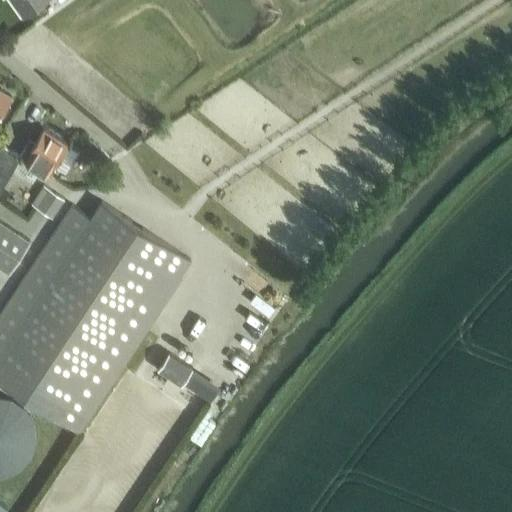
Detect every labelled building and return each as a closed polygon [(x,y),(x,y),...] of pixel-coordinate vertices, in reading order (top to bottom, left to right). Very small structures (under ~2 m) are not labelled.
[(17,0),(24,9),(37,0),(17,0)] [(0,112),(10,96),(0,89),(0,112)] [(0,147),(0,188),(13,168),(32,180),(39,168),(49,174),(54,166),(55,164),(65,171),(77,151),(67,145),(68,142),(43,127),(34,141),(29,138),(19,155),(2,144),(0,147)] [(38,204),(53,214),(65,196),(50,186),(38,204)] [(88,413),(179,275),(181,273),(180,273),(190,256),(103,198),(92,214),(73,202),(0,313),(0,377),(78,428),(88,413)] [(0,263),(10,270),(31,238),(0,218),(0,263)] [(169,351),(158,368),(181,383),(192,366),(169,351)]
